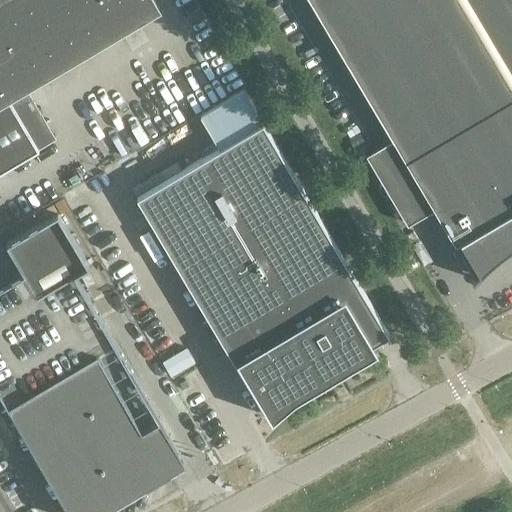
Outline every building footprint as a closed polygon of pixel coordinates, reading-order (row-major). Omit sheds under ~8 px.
[(0,0),(0,171),(39,148),(9,97),(159,8),(153,0),(0,0)] [(511,0),(311,0),(406,158),(511,95),(511,0)] [(199,115),(218,147),(137,196),(263,408),(269,404),(275,415),(291,401),(293,399),(295,398),(296,397),(298,395),(374,351),(370,345),(389,333),(244,89),(199,115)] [(511,95),(406,158),(455,241),(460,238),(465,246),(460,249),(475,275),(472,278),(473,279),(474,278),(476,276),(478,274),(479,273),(481,271),(483,269),(485,267),(488,264),(489,263),(491,261),(494,259),(496,257),(497,256),(500,254),(502,252),(504,251),(506,249),(508,248),(510,246),(511,244),(511,95)] [(0,285),(0,391),(22,429),(23,429),(72,511),(81,511),(181,453),(160,418),(142,428),(121,393),(138,383),(139,384),(140,384),(74,273),(89,265),(57,212),(6,242),(24,272),(0,285)]
